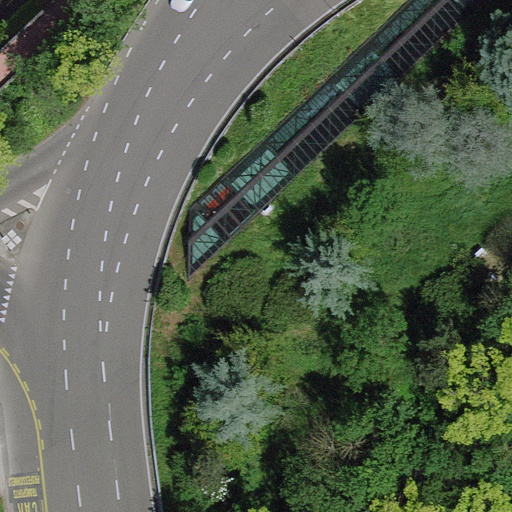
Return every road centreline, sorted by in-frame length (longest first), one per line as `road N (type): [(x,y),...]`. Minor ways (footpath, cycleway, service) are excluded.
road 1 (primary): [(109,236),(93,406),(102,511)]
road 2 (primary): [(164,82),(109,236)]
road 3 (primary): [(277,0),(164,82)]
